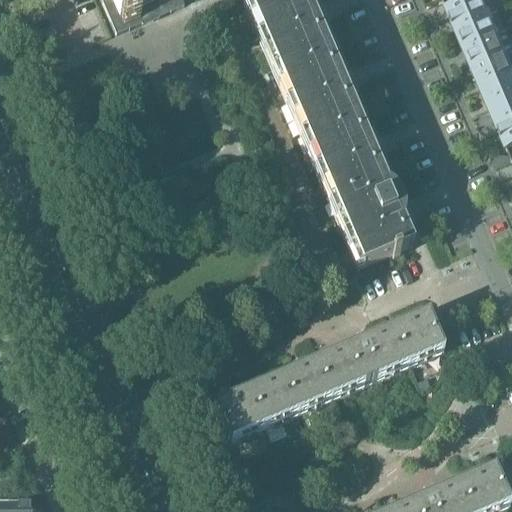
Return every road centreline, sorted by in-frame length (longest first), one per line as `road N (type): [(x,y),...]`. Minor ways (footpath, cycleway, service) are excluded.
road 1 (tertiary): [(167,511),(0,117)]
road 2 (residential): [(511,321),(377,0)]
road 3 (tertiary): [(0,200),(136,511)]
road 4 (residential): [(73,511),(0,343)]
